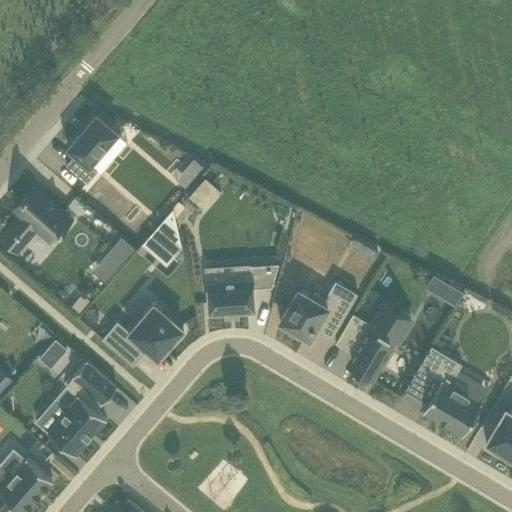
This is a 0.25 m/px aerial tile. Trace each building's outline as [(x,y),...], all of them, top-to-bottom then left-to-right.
[(96,112),(85,125),(79,132),(68,145),(75,151),(66,163),(87,181),(97,169),(90,162),(118,130),(96,112)] [(193,177),(183,169),(176,177),(186,185),(193,177)] [(206,176),(189,194),(204,208),(221,189),(206,176)] [(70,215),(64,210),(45,193),(34,184),(26,193),(22,197),(14,206),(20,212),(9,225),(15,231),(14,231),(19,235),(26,240),(37,226),(51,238),(70,215)] [(126,255),(134,246),(123,236),(115,245),(126,255)] [(349,236),(345,248),(370,259),(375,247),(349,236)] [(235,269),(235,277),(207,278),(208,311),(225,310),(225,311),(238,310),(255,309),(254,285),(272,284),(279,261),(250,262),(251,268),(235,269)] [(448,281),(440,294),(455,303),(463,289),(449,280),(448,281)] [(281,323),(280,326),(291,333),(293,330),(308,339),(313,330),(329,340),(356,294),(334,281),(323,299),(313,293),(310,298),(297,290),(278,322),(281,323)] [(181,329),(183,326),(154,301),(130,329),(118,319),(102,336),(134,363),(148,347),(154,352),(158,355),(166,346),(171,340),(174,342),(184,331),(181,329)] [(348,362),(354,366),(358,369),(359,368),(362,370),(372,376),(381,360),(395,337),(399,339),(410,319),(406,317),(407,316),(384,302),(379,309),(376,308),(369,321),(353,311),(339,335),(335,341),(348,348),(354,352),(351,357),(348,362)] [(422,359),(417,368),(432,377),(433,376),(440,379),(430,396),(427,402),(423,408),(463,432),(481,401),(480,400),(450,382),(458,369),(462,362),(431,344),(422,359)] [(47,429),(48,430),(74,452),(105,416),(89,402),(95,394),(103,401),(116,385),(85,359),(72,374),(74,375),(66,384),(78,394),(47,429)] [(0,365),(0,393),(14,378),(0,365)] [(506,453),(511,456),(511,409),(509,408),(506,406),(485,441),(490,443),(491,444),(489,446),(504,455),(506,453)] [(0,490),(0,491),(0,511),(3,511),(13,501),(23,511),(52,478),(27,456),(26,457),(13,473),(0,462),(0,490)]
